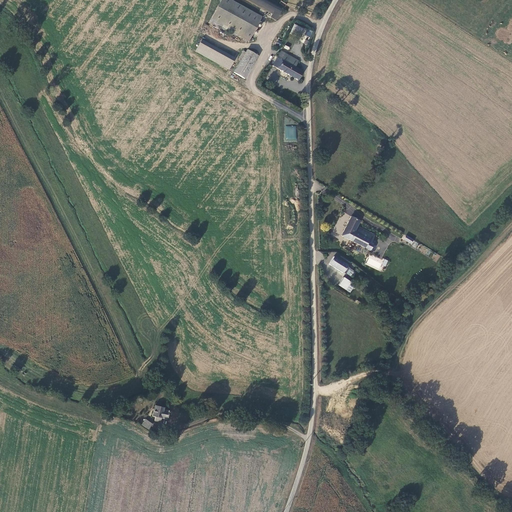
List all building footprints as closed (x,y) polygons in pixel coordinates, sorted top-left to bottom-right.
[(261,19),(227,0),(222,0),(210,22),(248,44),(261,19)] [(283,9),(266,0),(242,0),(272,16),(270,20),(275,23),(283,9)] [(295,27),(291,35),(301,41),(305,33),(295,27)] [(232,63),(199,45),(195,53),(227,71),(232,63)] [(257,58),(247,52),(243,59),(253,65),(257,58)] [(297,84),(302,75),(294,70),(299,64),(282,53),(277,60),(274,66),(272,68),(297,84)] [(243,59),(236,69),(247,75),(253,65),(243,59)] [(247,75),(236,69),(233,75),(244,81),(247,75)] [(286,126),(285,141),(296,141),(296,126),(286,126)] [(357,224),(349,220),(339,239),(368,252),(372,244),(370,243),(373,238),(355,229),(357,224)] [(411,244),(414,240),(406,235),(403,239),(411,244)] [(370,254),(365,265),(383,272),(387,261),(370,254)] [(333,260),(328,267),(341,277),(342,276),(344,278),(347,273),(345,271),(346,270),(333,260)] [(333,288),(344,297),(348,292),(343,289),(345,287),(338,282),(333,288)] [(156,421),(159,421),(160,421),(161,418),(164,418),(165,412),(162,411),(162,410),(154,409),(154,416),(157,416),(156,421)] [(141,425),(149,430),(153,424),(145,419),(141,425)]
